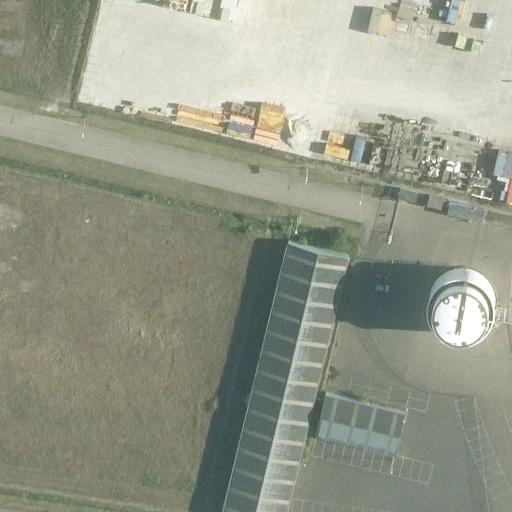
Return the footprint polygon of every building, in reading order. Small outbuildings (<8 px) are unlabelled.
[(398,198),(416,202),(418,191),(401,187),(398,198)] [(427,205),(441,208),(444,197),(429,194),(427,205)] [(447,213),(482,221),(484,211),(450,203),(447,213)] [(290,241),(266,337),(223,511),(286,511),(307,431),(350,255),(290,241)] [(452,276),(447,278),(443,280),(440,284),(437,288),(435,292),(433,300),(433,305),(434,309),(437,316),(440,320),(443,324),(449,328),(457,330),(459,330),(469,329),(476,327),(481,322),(486,316),(489,309),(490,305),(490,300),(488,292),(485,286),(480,280),(473,276),(466,274),(457,274),(452,276)] [(406,412),(326,393),(316,433),(396,452),(406,412)]
